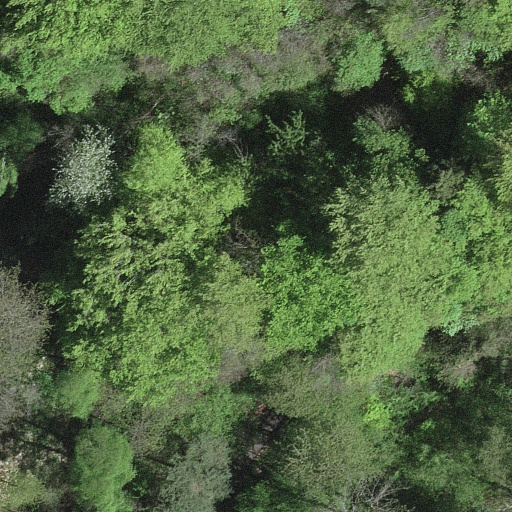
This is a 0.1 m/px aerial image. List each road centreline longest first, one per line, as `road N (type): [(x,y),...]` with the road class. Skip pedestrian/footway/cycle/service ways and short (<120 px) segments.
road 1 (track): [(214,511),(312,376),(358,346),(511,306)]
road 2 (track): [(511,125),(428,114),(410,89),(415,61),(441,42),(511,29)]
